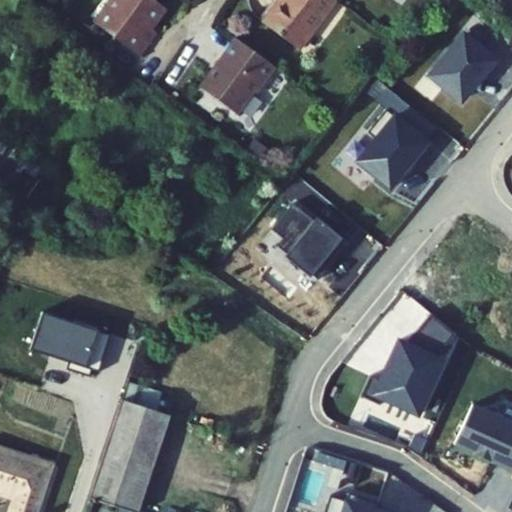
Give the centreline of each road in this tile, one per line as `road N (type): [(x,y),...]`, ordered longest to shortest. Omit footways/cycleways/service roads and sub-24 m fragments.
road 1 (residential): [(452,187),(314,356),(288,429)]
road 2 (residential): [(467,511),(393,460),(288,429)]
